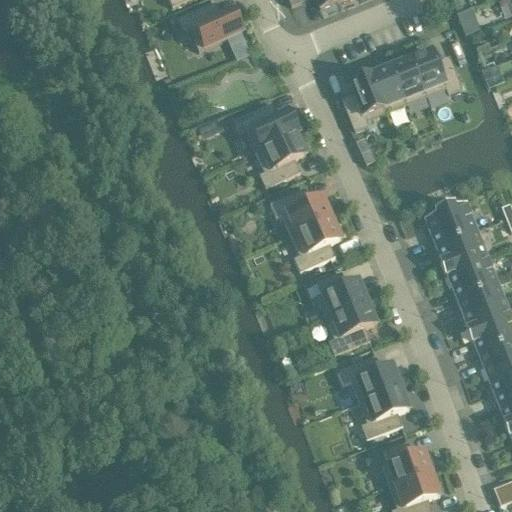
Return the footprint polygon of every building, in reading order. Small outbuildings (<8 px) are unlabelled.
[(166,0),(171,11),(196,0),(166,0)] [(287,0),(292,10),(303,6),(300,0),(287,0)] [(341,7),(338,0),(314,0),(320,15),(341,7)] [(509,7),(511,16),(511,0),(499,6),(501,10),(509,7)] [(232,13),(220,18),(215,6),(176,23),(182,38),(189,35),(199,57),(202,56),(243,38),(232,13)] [(462,94),(449,61),(436,66),(432,54),(430,55),(410,63),(425,102),(445,94),(447,100),(462,94)] [(425,102),(410,63),(390,71),(405,110),(425,102)] [(405,110),(390,71),(370,78),(385,117),(405,110)] [(385,117),(370,78),(350,86),(348,87),(352,99),(341,104),(353,136),(368,131),(365,125),(385,117)] [(298,136),(288,114),(276,120),(270,108),(233,125),(239,139),(245,136),(255,158),(296,139),(299,137),(298,136)] [(305,159),(296,139),(255,158),(264,176),(259,179),(265,193),(299,177),(294,165),(305,159)] [(366,169),(374,165),(364,142),(355,146),(366,169)] [(331,222),(321,200),(309,205),(304,192),(268,208),(275,222),(280,219),(289,240),(319,227),(331,222)] [(477,234),(466,207),(425,224),(435,251),(477,234)] [(511,221),(511,215),(509,208),(501,212),(505,224),(511,221)] [(341,244),(331,222),(319,227),(289,240),(299,261),(293,263),(299,277),(334,262),(329,250),(341,244)] [(488,261),(477,234),(435,251),(446,278),(488,261)] [(498,288),(488,261),(446,278),(456,304),(498,288)] [(367,307),(358,285),(346,290),(341,277),(317,286),(322,299),(316,302),(325,324),(355,312),(367,307)] [(509,315),(498,288),(456,304),(467,331),(509,315)] [(364,334),(376,329),(367,307),(355,312),(325,324),(333,344),(328,346),(333,360),(369,346),(364,334)] [(511,344),(511,323),(509,315),(467,331),(478,358),(511,344)] [(511,375),(511,344),(478,358),(488,385),(511,375)] [(400,392),(391,369),(380,374),(375,361),(339,375),(344,389),(355,385),(362,404),(400,392)] [(511,407),(511,375),(488,385),(499,412),(511,407)] [(397,419),(409,415),(400,392),(362,404),(370,425),(359,429),(365,445),(402,430),(397,419)] [(511,438),(511,407),(499,412),(509,439),(511,438)] [(430,478),(423,456),(411,460),(407,447),(382,455),(386,467),(385,468),(393,492),(430,478)] [(429,511),(427,504),(439,500),(431,478),(430,478),(393,492),(400,511),(398,511),(429,511)]
